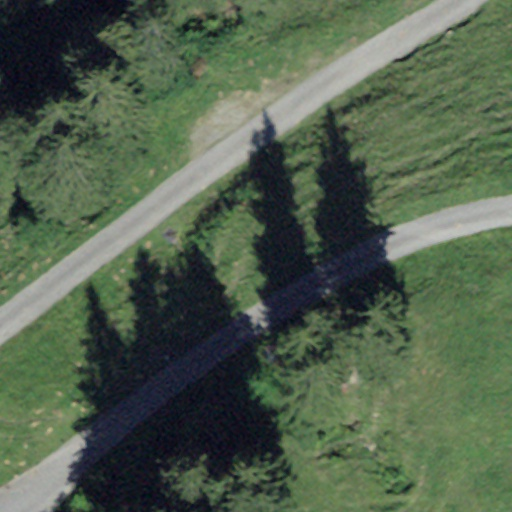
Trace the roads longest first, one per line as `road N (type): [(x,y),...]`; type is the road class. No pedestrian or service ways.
road 1 (track): [(8,511),(216,354),(326,282),(398,243),(511,211)]
road 2 (track): [(461,0),(299,102),(0,327)]
